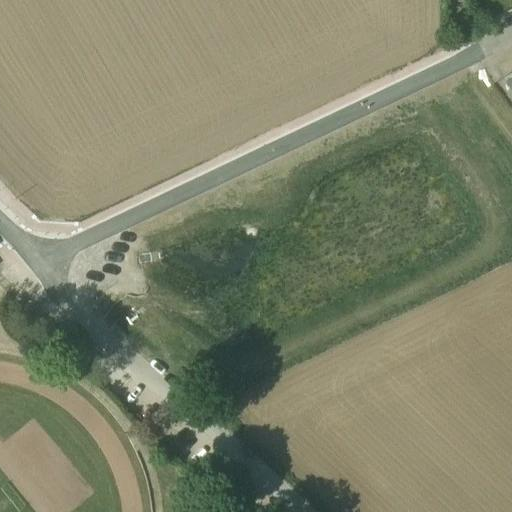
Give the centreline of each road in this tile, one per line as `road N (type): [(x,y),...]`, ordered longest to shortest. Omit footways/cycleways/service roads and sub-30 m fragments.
road 1 (unclassified): [(511,37),(39,263)]
road 2 (unclassified): [(301,511),(94,330),(39,263)]
